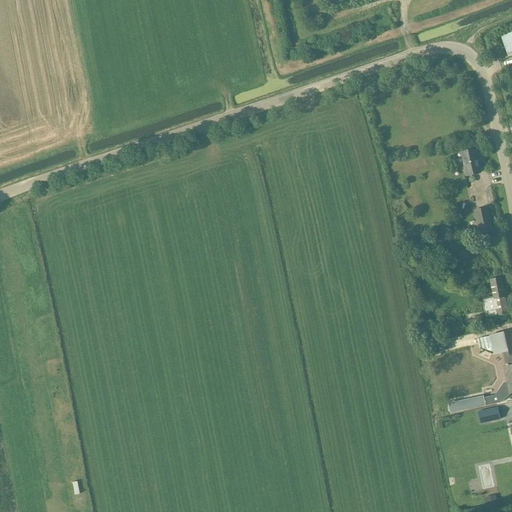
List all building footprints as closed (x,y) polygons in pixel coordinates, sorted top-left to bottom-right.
[(511,29),(500,34),(509,57),(511,56),(511,29)] [(467,176),(480,173),(475,149),(462,152),(467,176)] [(488,208),(475,211),(480,234),(492,231),(488,208)] [(498,315),(507,313),(504,298),(505,298),(502,284),(511,282),(511,274),(511,270),(500,272),(501,278),(491,280),(494,297),(483,299),(485,313),(488,312),(489,317),(498,315)] [(483,327),(482,318),(465,321),(466,330),(483,327)] [(511,362),(511,338),(510,331),(477,339),(478,345),(481,348),(493,352),(494,355),(503,353),(506,364),(511,362)] [(511,366),(504,368),(507,382),(504,382),(496,395),(484,397),(484,396),(450,403),(452,412),(486,405),(500,402),(511,393),(511,392),(511,366)] [(478,412),(480,423),(490,420),(488,410),(478,412)] [(496,495),(485,498),(485,502),(482,502),(484,511),(490,511),(502,510),(500,499),(497,499),(496,495)]
